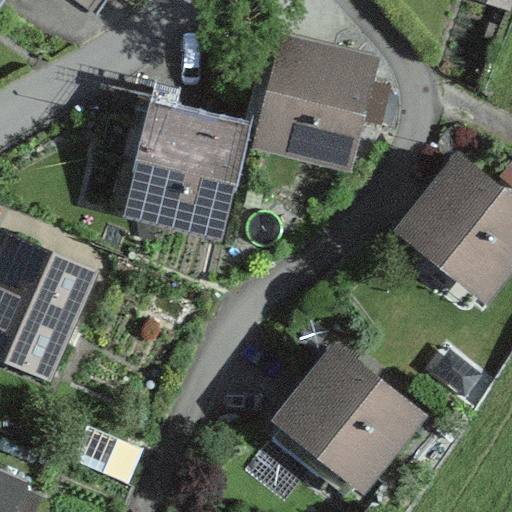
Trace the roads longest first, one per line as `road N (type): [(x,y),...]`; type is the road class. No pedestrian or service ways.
road 1 (residential): [(161,511),(264,305),(411,163),(440,106),(411,55),(354,0)]
road 2 (residential): [(217,0),(192,23),(45,92),(0,124)]
